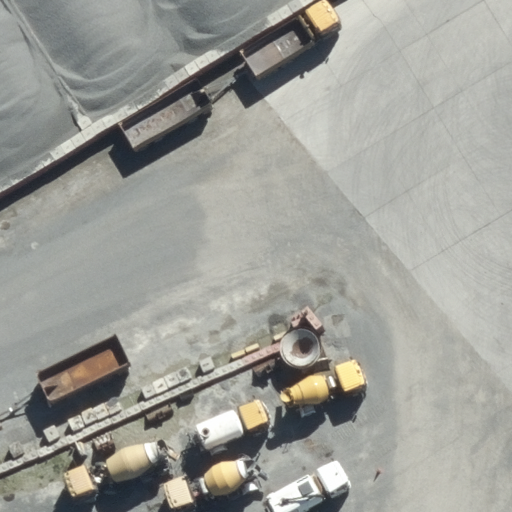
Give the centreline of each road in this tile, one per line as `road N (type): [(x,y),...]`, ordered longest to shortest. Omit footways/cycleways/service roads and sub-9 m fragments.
road 1 (unknown): [(0,344),(458,163),(511,162)]
road 2 (unknown): [(511,387),(452,511)]
